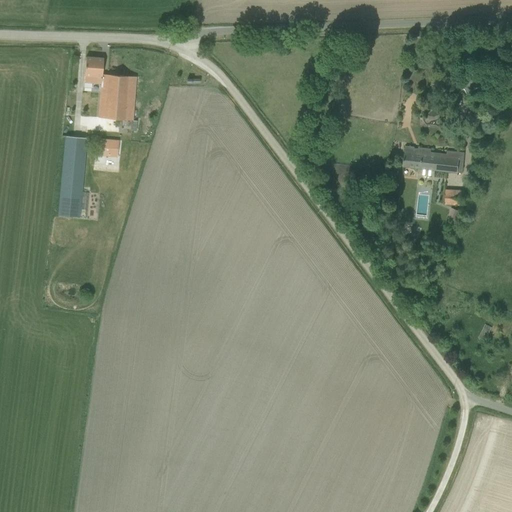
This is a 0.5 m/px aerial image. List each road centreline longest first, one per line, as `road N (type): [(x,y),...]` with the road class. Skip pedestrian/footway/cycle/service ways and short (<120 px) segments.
road 1 (unclassified): [(464,401),(228,85),(200,60)]
road 2 (unclassified): [(511,19),(208,32),(172,47)]
road 3 (unclassified): [(172,47),(0,34)]
